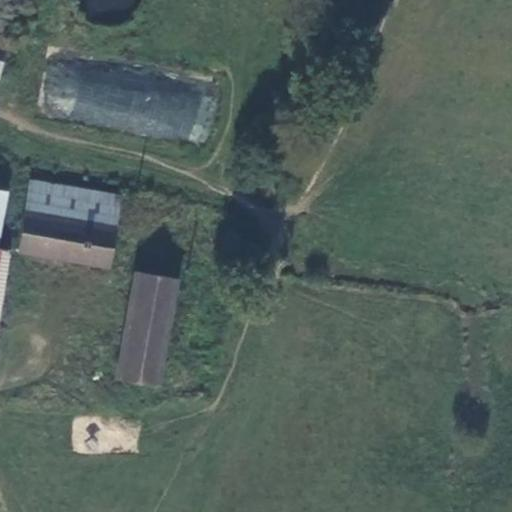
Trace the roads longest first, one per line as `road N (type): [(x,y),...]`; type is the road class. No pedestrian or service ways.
road 1 (track): [(264,219),(210,181),(146,158),(66,145),(21,122),(10,98),(0,97)]
road 2 (track): [(0,379),(76,302),(108,296)]
